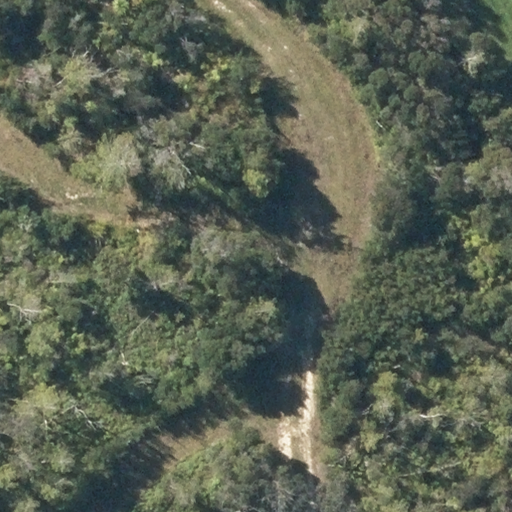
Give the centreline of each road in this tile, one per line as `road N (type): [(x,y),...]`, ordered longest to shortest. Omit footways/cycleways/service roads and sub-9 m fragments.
road 1 (track): [(290,511),(171,71),(121,0)]
road 2 (track): [(257,372),(131,511)]
